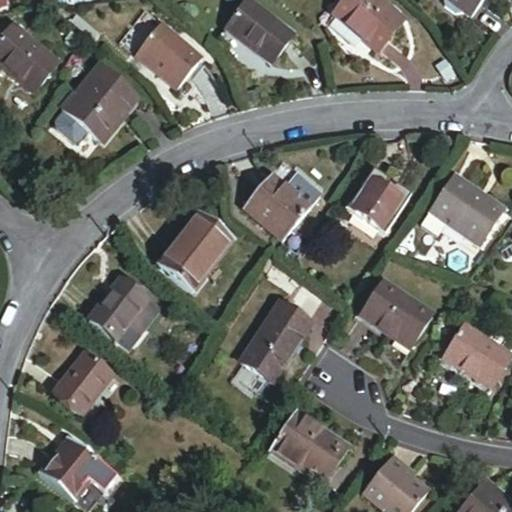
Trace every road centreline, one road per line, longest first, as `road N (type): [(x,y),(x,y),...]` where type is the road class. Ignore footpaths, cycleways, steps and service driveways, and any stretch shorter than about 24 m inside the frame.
road 1 (residential): [(472,113),(346,116),(194,153),(108,202),(41,263)]
road 2 (residential): [(511,466),(383,433),(338,398)]
